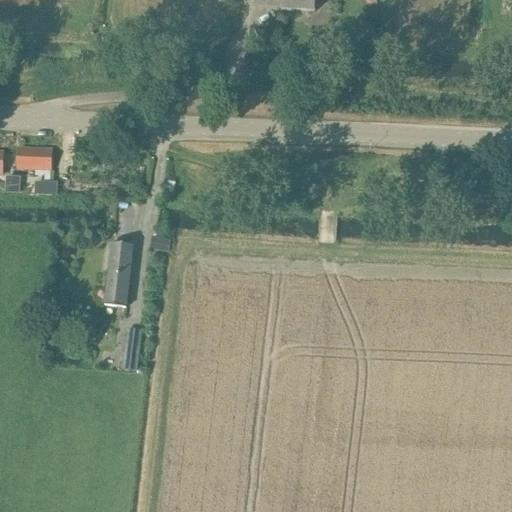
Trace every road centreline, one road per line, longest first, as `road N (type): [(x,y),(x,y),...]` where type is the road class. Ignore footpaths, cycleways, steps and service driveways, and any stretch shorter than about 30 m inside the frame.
road 1 (track): [(152,511),(183,246),(511,263)]
road 2 (tertiary): [(511,142),(0,119)]
road 3 (track): [(162,145),(306,188),(464,200)]
road 4 (track): [(232,86),(511,98)]
